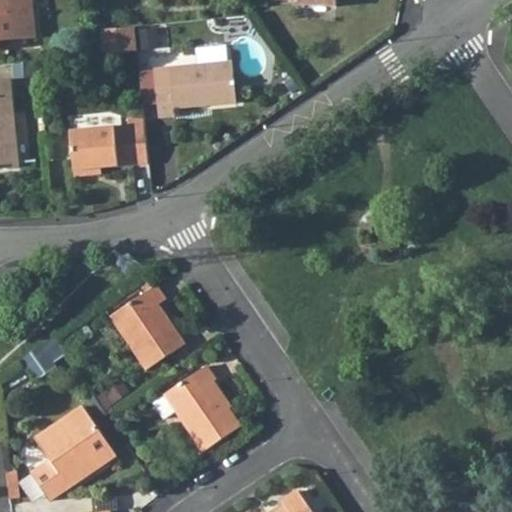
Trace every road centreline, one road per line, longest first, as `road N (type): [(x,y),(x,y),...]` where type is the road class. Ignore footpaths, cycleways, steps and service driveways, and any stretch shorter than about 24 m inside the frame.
road 1 (residential): [(165,213),(452,21)]
road 2 (residential): [(165,213),(309,427)]
road 3 (residential): [(0,242),(110,229),(165,213)]
road 4 (residential): [(182,511),(309,427)]
